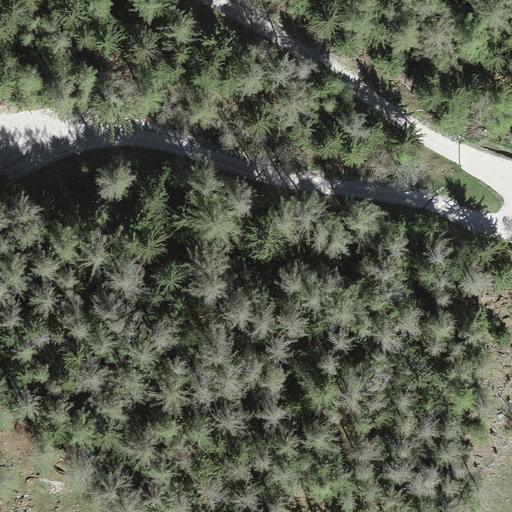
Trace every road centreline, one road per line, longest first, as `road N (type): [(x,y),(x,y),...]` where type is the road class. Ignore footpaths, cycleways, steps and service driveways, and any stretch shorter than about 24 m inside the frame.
road 1 (track): [(0,182),(126,142),(415,203),(511,234)]
road 2 (track): [(511,190),(364,87),(176,0)]
